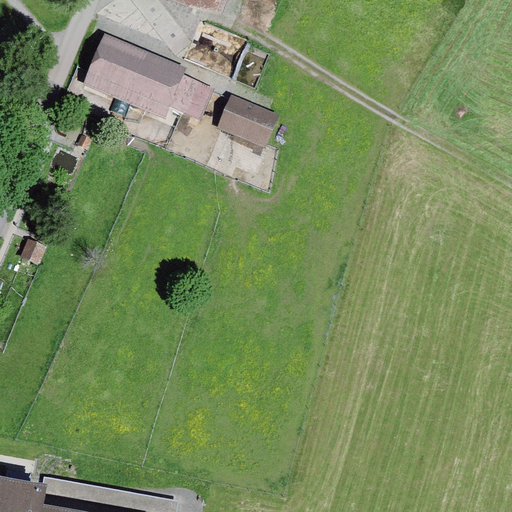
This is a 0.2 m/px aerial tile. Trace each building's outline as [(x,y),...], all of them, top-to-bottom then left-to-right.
[(189,0),(223,13),(228,0),(189,0)] [(193,70),(103,36),(82,91),(166,123),(170,114),(201,126),(214,92),(188,82),(193,70)] [(281,122),(230,103),(218,135),(269,154),(281,122)] [(82,139),(77,148),(87,152),(91,143),(82,139)] [(29,239),(21,258),(38,266),(47,247),(29,239)] [(45,477),(44,486),(40,508),(63,511),(176,511),(178,501),(45,477)] [(44,486),(0,478),(0,511),(63,511),(40,508),(44,486)]
